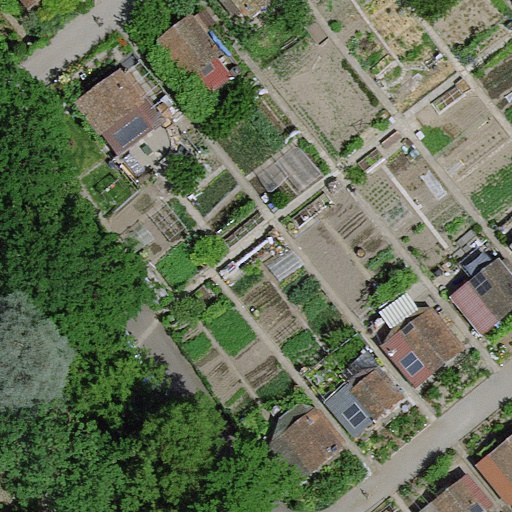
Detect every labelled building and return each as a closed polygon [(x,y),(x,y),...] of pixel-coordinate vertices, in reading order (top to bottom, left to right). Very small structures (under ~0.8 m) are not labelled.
[(191,56),(218,32),(198,10),(171,34),(191,56)] [(84,99),(127,149),(172,110),(129,61),(84,99)] [(463,293),(494,327),(511,310),(511,261),(506,255),(463,293)] [(511,437),(483,457),(511,501),(511,500),(511,437)] [(446,511),(498,511),(509,499),(477,474),(446,511)]
